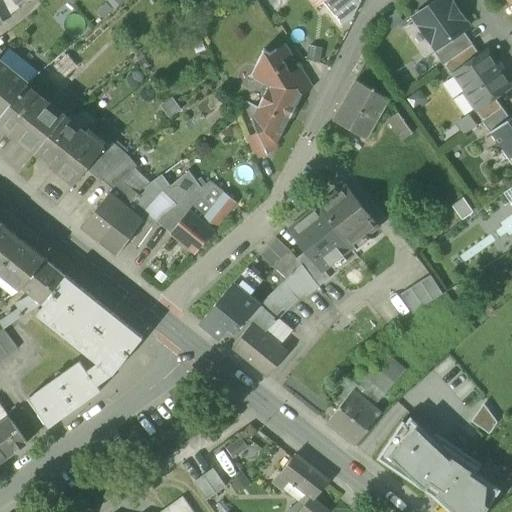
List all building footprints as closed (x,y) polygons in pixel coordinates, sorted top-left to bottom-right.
[(72,0),(79,10),(92,0),(72,0)] [(327,0),(324,2),(335,15),(354,0),(327,0)] [(362,1),(361,0),(354,0),(335,15),(342,25),(355,15),(362,1)] [(433,42),(438,49),(464,31),(469,27),(464,21),(466,19),(455,3),(453,4),(449,0),(438,0),(415,16),(422,26),(420,27),(431,43),(431,44),(433,42)] [(207,50),(199,31),(189,36),(197,54),(207,50)] [(444,65),(444,64),(473,44),(464,31),(438,49),(433,42),(431,44),(431,43),(429,44),(444,65)] [(277,50),(283,60),(293,54),(286,44),(277,50)] [(473,44),(444,64),(453,77),(456,75),(455,74),(481,55),(473,44)] [(323,47),(309,45),(307,60),(321,63),(323,47)] [(7,47),(4,51),(0,56),(0,58),(29,82),(36,73),(38,71),(7,47)] [(269,87),(258,108),(288,124),(304,94),(291,74),(283,60),(277,50),(272,53),(265,49),(250,77),(269,87)] [(477,108),(478,109),(496,97),(511,85),(488,51),(481,55),(455,74),(456,75),(469,94),(467,95),(477,108)] [(55,68),(65,78),(77,66),(67,56),(55,68)] [(0,118),(26,86),(29,82),(0,58),(0,118)] [(291,74),(304,94),(314,87),(302,67),(291,74)] [(36,73),(26,86),(49,105),(60,91),(36,73)] [(334,120),(367,139),(389,99),(375,91),(376,89),(374,88),(373,90),(357,81),(334,120)] [(0,118),(0,122),(37,152),(65,117),(49,105),(26,86),(0,118)] [(420,89),(407,99),(414,109),(428,99),(420,89)] [(49,105),(65,117),(80,107),(60,91),(49,105)] [(173,97),(161,106),(171,119),(183,110),(173,97)] [(475,110),(484,122),(504,108),(496,97),(478,109),(477,108),(475,110)] [(278,143),(288,124),(258,108),(253,117),(252,118),(258,133),(265,148),(266,148),(278,143)] [(510,118),(504,108),(484,122),(491,132),(510,118)] [(414,134),(399,112),(388,120),(403,142),(414,134)] [(478,126),(470,114),(455,123),(464,136),(478,126)] [(491,132),(511,161),(511,116),(510,118),(491,132)] [(37,152),(56,168),(85,133),(65,117),(37,152)] [(94,126),(85,133),(103,147),(112,141),(94,126)] [(104,148),(103,147),(85,133),(56,168),(76,184),(87,169),(104,148)] [(254,152),(256,160),(269,155),(266,148),(265,148),(258,133),(247,137),(254,152)] [(101,181),(102,180),(110,171),(129,156),(112,141),(103,147),(104,148),(87,169),(101,181)] [(137,167),(129,156),(110,171),(102,180),(114,189),(136,169),(137,167)] [(144,219),(144,220),(155,227),(159,222),(164,214),(180,203),(180,202),(168,189),(190,171),(182,161),(163,175),(169,183),(139,216),(144,219)] [(114,189),(111,193),(118,198),(128,186),(138,193),(151,184),(136,169),(114,189)] [(168,189),(180,202),(202,187),(190,171),(168,189)] [(163,175),(151,184),(138,193),(101,241),(118,255),(144,220),(144,219),(139,216),(169,183),(163,175)] [(210,182),(194,193),(203,199),(191,213),(203,223),(225,194),(210,182)] [(319,207),(351,248),(379,226),(365,210),(366,210),(357,199),(346,185),(319,207)] [(101,241),(138,193),(128,186),(118,198),(111,193),(83,227),(101,241)] [(159,222),(173,233),(189,212),(191,213),(203,199),(194,193),(180,203),(164,214),(159,222)] [(203,223),(213,232),(236,202),(225,194),(203,223)] [(475,212),(464,197),(452,205),(463,220),(475,212)] [(319,207),(291,229),(307,250),(323,270),(324,269),(351,248),(319,207)] [(173,233),(197,252),(213,232),(203,223),(191,213),(189,212),(173,233)] [(0,252),(15,234),(3,224),(0,228),(0,252)] [(0,272),(21,290),(24,287),(46,259),(15,234),(0,252),(0,272)] [(260,254),(277,270),(292,254),(293,253),(276,237),(260,254)] [(307,250),(297,258),(303,264),(319,287),(330,278),(324,269),(323,270),(307,250)] [(292,254),(277,270),(286,279),(291,276),(302,265),(292,254)] [(67,276),(46,259),(24,287),(33,295),(44,304),(67,276)] [(305,295),(306,297),(319,287),(303,264),(302,265),(291,276),(305,295)] [(236,281),(234,284),(250,297),(264,280),(248,267),(236,281)] [(0,272),(0,282),(14,295),(21,290),(0,272)] [(401,294),(414,314),(443,294),(431,275),(401,294)] [(37,313),(99,363),(114,374),(144,337),(67,276),(45,304),(37,313)] [(260,305),(278,320),(280,318),(299,299),(305,295),(291,276),(260,305)] [(236,332),(246,319),(260,305),(250,297),(234,284),(202,322),(221,338),(230,327),(236,332)] [(15,304),(19,309),(23,316),(44,304),(33,295),(15,304)] [(260,305),(246,319),(252,324),(233,348),(269,376),(288,352),(281,346),(265,333),(278,320),(260,305)] [(0,322),(4,329),(23,316),(19,309),(0,322)] [(294,330),(280,318),(278,320),(265,333),(281,346),(294,330)] [(0,360),(18,348),(4,329),(0,331),(0,360)] [(363,352),(369,360),(380,347),(383,350),(398,337),(392,330),(391,329),(375,343),(363,352)] [(406,369),(383,350),(380,347),(369,360),(353,379),(365,389),(372,381),(385,392),(386,393),(406,369)] [(101,390),(98,386),(88,371),(81,361),(28,398),(49,428),(73,411),(101,390)] [(98,386),(114,374),(99,363),(88,371),(98,386)] [(353,390),(373,406),(385,392),(372,381),(365,389),(353,379),(352,378),(337,395),(345,401),(353,390)] [(327,423),(356,446),(382,413),(373,406),(353,390),(345,401),(327,423)] [(0,405),(0,423),(9,418),(0,405)] [(473,421),(490,433),(496,425),(483,407),(473,421)] [(378,458),(432,495),(457,511),(486,511),(502,490),(457,459),(411,416),(407,422),(403,420),(378,458)] [(0,423),(0,447),(7,458),(27,444),(9,418),(0,423)] [(249,448),(242,438),(226,448),(233,459),(249,448)] [(212,454),(224,475),(233,470),(221,449),(212,454)] [(312,498),(315,501),(316,499),(330,481),(296,454),(282,473),(281,471),(273,481),(284,489),(290,481),(312,498)] [(195,483),(208,501),(227,487),(215,469),(195,483)] [(252,485),(244,474),(232,482),(240,493),(252,485)] [(290,481),(284,489),(296,500),(299,501),(306,506),(312,498),(290,481)] [(450,511),(457,511),(432,495),(450,511)] [(175,502),(182,511),(194,511),(184,496),(175,502)] [(329,511),(330,511),(316,499),(315,501),(312,498),(306,506),(300,511),(329,511)] [(286,511),(300,511),(306,506),(299,501),(286,511)] [(167,508),(169,511),(182,511),(175,502),(167,508)]
